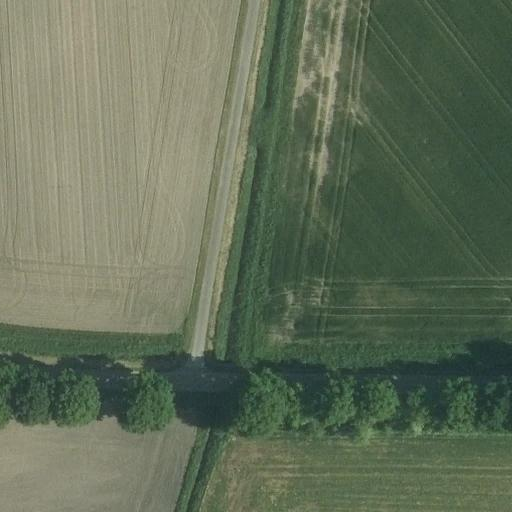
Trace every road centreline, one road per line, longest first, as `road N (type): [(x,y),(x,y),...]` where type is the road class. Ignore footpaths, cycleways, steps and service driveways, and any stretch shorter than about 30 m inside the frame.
road 1 (unclassified): [(193,383),(206,349),(262,0)]
road 2 (unclassified): [(511,384),(193,383)]
road 3 (unclassified): [(193,383),(0,370)]
